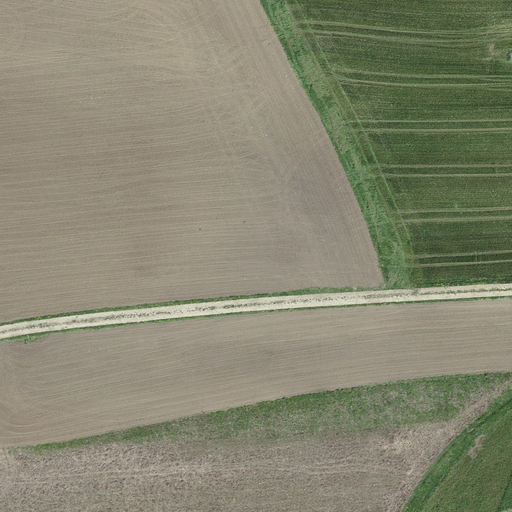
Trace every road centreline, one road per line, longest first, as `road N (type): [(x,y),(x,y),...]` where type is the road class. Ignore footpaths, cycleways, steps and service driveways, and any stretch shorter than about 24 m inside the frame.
road 1 (track): [(511,290),(293,301),(0,334)]
road 2 (track): [(511,401),(462,435),(410,511)]
